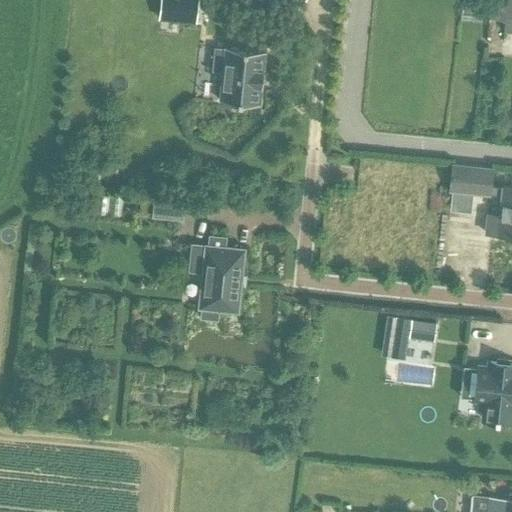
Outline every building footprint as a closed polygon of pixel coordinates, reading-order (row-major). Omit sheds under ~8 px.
[(160,0),(159,17),(195,21),(196,0),(160,0)] [(461,0),(460,20),(480,22),(482,0),(461,0)] [(502,30),(511,31),(511,0),(491,0),(489,19),(504,20),(502,30)] [(223,72),(220,100),(260,104),(265,51),(214,46),(212,71),(223,72)] [(511,169),(438,162),(435,186),(472,190),(472,184),(505,187),(503,203),(501,202),(500,217),(488,215),(486,233),(498,234),(496,253),(503,253),(503,259),(511,259),(511,169)] [(95,194),(93,212),(119,214),(121,196),(95,194)] [(154,199),(152,215),(182,218),(183,202),(154,199)] [(205,245),(191,243),(188,270),(202,271),(199,305),(198,305),(198,307),(200,308),(200,307),(201,307),(200,317),(217,319),(218,309),(235,311),(238,311),(238,309),(237,309),(243,250),(244,250),(244,248),(224,247),(225,237),(209,235),(208,245),(207,245),(207,244),(205,244),(205,245)] [(408,319),(406,336),(431,340),(433,322),(408,319)] [(478,366),(474,399),(485,400),(483,419),(509,422),(511,403),(511,402),(511,363),(489,361),(489,368),(478,366)] [(511,511),(511,492),(507,492),(507,498),(487,497),(486,511),(511,511)]
